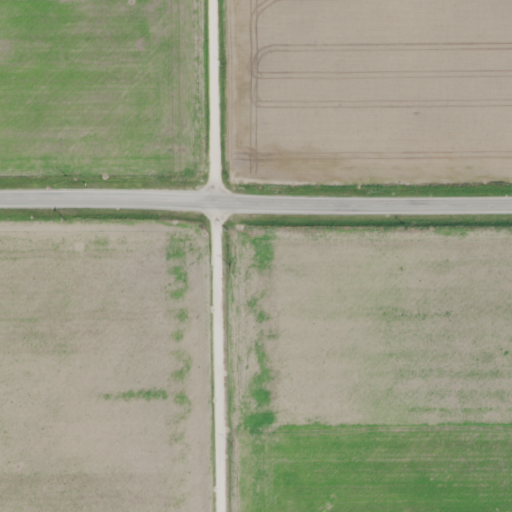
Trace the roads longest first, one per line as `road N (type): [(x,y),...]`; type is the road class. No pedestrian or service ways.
road 1 (tertiary): [(0,201),(511,197)]
road 2 (residential): [(218,511),(218,0)]
